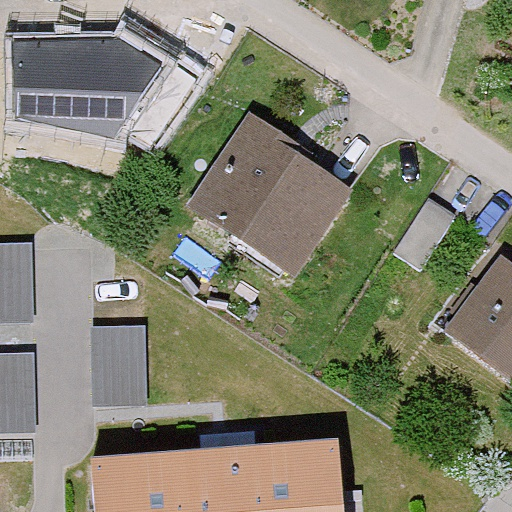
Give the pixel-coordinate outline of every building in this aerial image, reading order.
[(115,35),(14,40),(15,110),(115,139),(165,66),(115,35)] [(306,156),(249,117),(185,210),(291,281),(347,200),(298,167),(306,156)] [(419,271),(457,217),(429,198),(391,252),(419,271)] [(32,240),(0,240),(0,320),(34,320),(32,240)] [(511,263),(500,254),(445,328),(511,377),(511,263)] [(146,322),(90,323),(91,409),(148,408),(146,322)] [(34,351),(0,351),(0,433),(36,433),(34,351)] [(89,451),(94,511),(345,511),(338,428),(89,451)]
